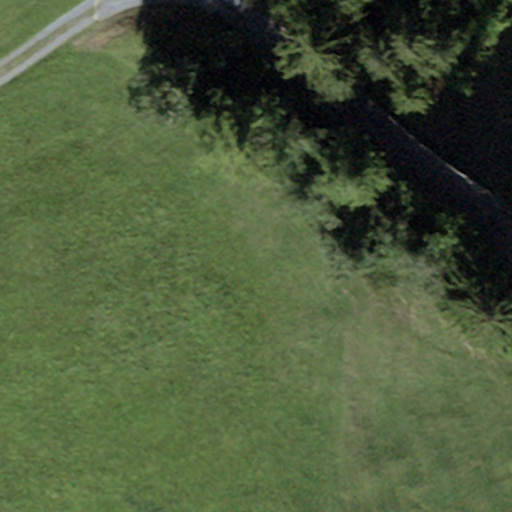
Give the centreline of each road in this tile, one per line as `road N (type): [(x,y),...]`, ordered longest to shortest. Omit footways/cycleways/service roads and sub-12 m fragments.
road 1 (track): [(511,243),(287,36),(217,0)]
road 2 (track): [(105,0),(0,71)]
